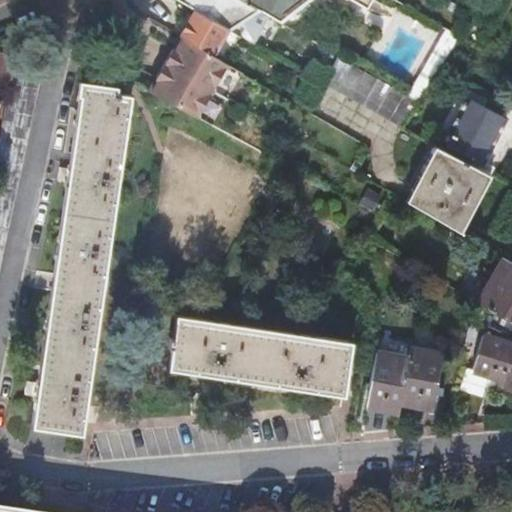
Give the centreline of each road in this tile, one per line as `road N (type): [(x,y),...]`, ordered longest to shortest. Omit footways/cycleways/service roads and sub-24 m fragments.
road 1 (residential): [(511,445),(139,476),(0,463)]
road 2 (residential): [(65,0),(0,326)]
